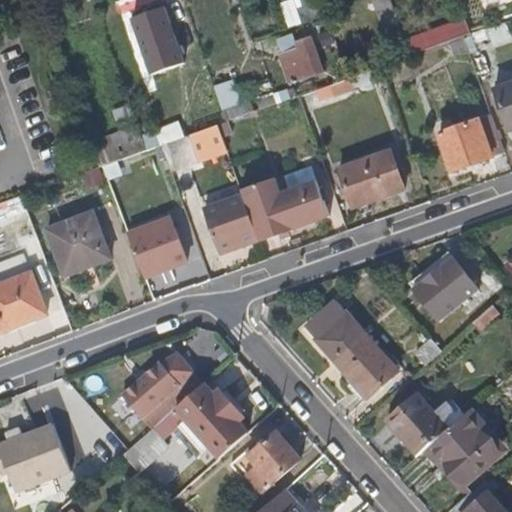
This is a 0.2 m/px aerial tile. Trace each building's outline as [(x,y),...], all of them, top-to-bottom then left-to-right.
[(329,14),(323,0),(322,0),(297,9),(301,23),(329,14)] [(409,40),(394,0),(377,0),(385,20),(394,45),(409,40)] [(454,41),(469,36),(477,33),(471,18),(409,40),(415,55),(454,41)] [(511,45),(511,20),(489,29),(496,52),(511,45)] [(496,52),(489,29),(477,33),(469,36),(474,53),(476,58),(496,52)] [(474,53),(469,36),(454,41),(460,58),(474,53)] [(326,71),(314,37),(298,42),(300,46),(283,52),(294,82),(326,71)] [(415,55),(409,40),(394,45),(399,61),(415,55)] [(373,85),(368,73),(352,79),(357,91),(373,85)] [(216,82),(223,117),(244,113),(237,78),(216,82)] [(347,78),(303,94),(308,108),(352,92),(347,78)] [(511,129),(511,82),(496,88),(510,130),(511,129)] [(116,123),(134,118),(131,104),(113,109),(116,123)] [(507,153),(495,116),(443,136),(455,171),(507,153)] [(165,141),(185,134),(180,121),(160,128),(165,141)] [(204,162),(195,135),(164,146),(170,162),(174,173),(204,162)] [(391,172),(400,169),(393,151),(342,169),(356,208),(398,192),(391,172)] [(407,189),(400,169),(391,172),(398,192),(407,189)] [(331,216),(319,179),(249,205),(260,236),(261,241),(331,216)] [(260,236),(249,205),(245,195),(206,209),(220,251),(260,236)] [(114,258),(95,210),(49,228),(67,275),(114,258)] [(189,262),(174,219),(131,234),(147,278),(189,262)] [(479,287),(455,258),(454,259),(447,250),(431,262),(438,269),(444,279),(459,296),(470,287),(473,291),(479,287)] [(459,296),(444,279),(438,269),(431,276),(457,304),(462,300),(459,296)] [(49,314),(33,272),(0,285),(0,323),(3,332),(49,314)] [(457,304),(431,276),(414,291),(437,321),(457,304)] [(462,300),(473,291),(470,287),(459,296),(462,300)] [(367,333),(331,292),(305,316),(309,320),(305,324),(337,360),(367,333)] [(480,330),(499,314),(492,305),(472,321),(473,323),(480,330)] [(439,329),(450,338),(466,321),(455,311),(439,329)] [(401,372),(367,333),(337,360),(371,399),(401,372)] [(192,396),(181,385),(195,372),(177,352),(160,360),(152,367),(122,394),(154,430),(173,413),(178,409),(192,396)] [(206,385),(195,372),(181,385),(192,396),(206,385)] [(251,433),(240,421),(217,396),(207,385),(179,409),(189,421),(213,447),(223,458),(251,433)] [(246,416),(223,391),(217,396),(240,421),(246,416)] [(451,429),(421,395),(391,422),(420,456),(424,453),(432,446),(451,429)] [(466,484),(504,451),(469,412),(451,429),(432,446),(466,484)] [(213,447),(189,421),(183,427),(206,454),(213,447)] [(73,472),(57,426),(0,446),(0,463),(4,474),(44,459),(52,480),(73,472)] [(133,449),(143,439),(144,438),(139,433),(128,444),(133,449)] [(265,493),(303,459),(280,433),(257,454),(252,448),(231,467),(242,468),(265,493)] [(141,472),(159,456),(143,439),(133,449),(131,450),(125,455),(141,472)] [(466,484),(432,446),(424,453),(439,470),(443,467),(462,488),(466,484)] [(467,511),(490,493),(498,485),(491,478),(456,510),(457,511),(467,511)] [(307,511),(289,489),(277,499),(288,511),(307,511)] [(507,511),(490,493),(467,511),(507,511)] [(288,511),(277,499),(262,511),(288,511)]
